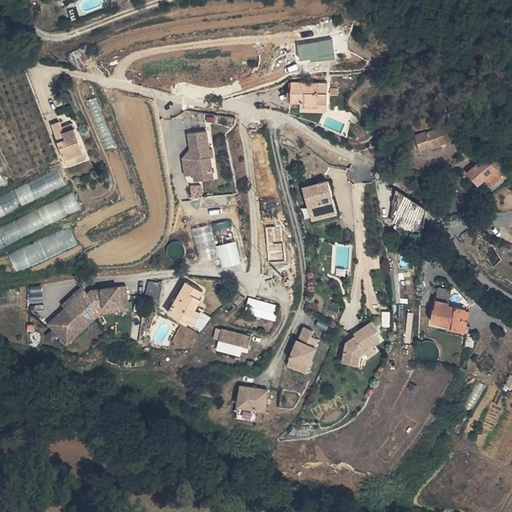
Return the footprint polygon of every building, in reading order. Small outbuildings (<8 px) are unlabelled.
[(301,59),(337,56),(335,38),(299,42),(301,59)] [(313,101),(321,100),(321,80),(287,81),(287,99),(300,99),(300,103),(313,103),(313,101)] [(313,103),(300,103),(295,103),(295,109),(321,109),(321,100),(313,101),(313,103)] [(84,152),(75,129),(63,133),(62,129),(59,122),(50,125),(66,166),(78,161),(76,156),(84,152)] [(63,133),(75,129),(73,124),(62,129),(63,133)] [(405,144),(411,158),(446,142),(443,134),(441,135),(438,129),(405,144)] [(502,157),(511,147),(511,136),(505,129),(491,144),(492,146),(502,157)] [(204,136),(185,139),(189,156),(189,158),(192,157),(193,165),(190,165),(182,167),(185,182),(193,180),(212,176),(209,161),(207,162),(205,155),(208,154),(204,136)] [(502,157),(492,146),(465,171),(476,183),(482,177),(489,184),(510,165),(502,157)] [(76,156),(78,161),(87,158),(84,152),(76,156)] [(189,158),(189,156),(182,165),(182,167),(190,165),(193,165),(192,157),(189,158)] [(63,170),(0,196),(0,218),(71,188),(63,170)] [(212,176),(193,180),(195,186),(213,183),(212,176)] [(331,179),(304,186),(313,219),(340,212),(331,179)] [(413,222),(421,225),(422,211),(403,197),(396,192),(389,222),(409,232),(413,222)] [(78,193),(0,226),(0,248),(86,211),(78,193)] [(233,219),(196,226),(203,260),(222,256),(223,266),(241,262),(233,219)] [(72,225),(9,252),(17,271),(80,244),(72,225)] [(187,325),(194,312),(199,302),(197,300),(200,294),(182,285),(177,295),(183,298),(177,311),(171,308),(166,317),(167,319),(185,329),(187,325)] [(158,297),(155,291),(146,289),(142,310),(155,313),(158,297)] [(455,292),(452,294),(452,310),(461,311),(461,308),(469,306),(455,292)] [(239,305),(245,297),(239,293),(233,300),(239,305)] [(455,334),(459,334),(461,311),(452,310),(452,294),(440,293),(439,295),(438,316),(434,316),(433,329),(452,329),(452,326),(456,327),(455,334)] [(104,296),(99,297),(99,298),(90,306),(86,302),(80,295),(66,308),(70,313),(65,317),(64,315),(63,316),(47,330),(61,346),(82,328),(89,328),(99,321),(98,315),(104,315),(126,312),(124,294),(104,296)] [(177,295),(171,308),(177,311),(183,298),(177,295)] [(99,298),(99,297),(89,298),(86,302),(90,306),(99,298)] [(280,306),(249,298),(245,312),(276,320),(280,306)] [(342,310),(327,303),(317,320),(332,327),(342,310)] [(70,313),(66,308),(60,312),(63,316),(64,315),(65,317),(70,313)] [(459,334),(465,334),(467,312),(461,311),(459,334)] [(104,315),(98,315),(99,321),(104,320),(127,317),(126,312),(104,315)] [(194,312),(187,325),(193,328),(200,315),(194,312)] [(369,325),(357,332),(359,335),(348,342),(345,354),(341,353),(337,365),(346,368),(351,369),(355,358),(368,351),(376,346),(371,338),(376,335),(369,325)] [(82,328),(61,346),(65,350),(89,328),(82,328)] [(304,366),(310,348),(309,347),(312,339),(305,336),(307,331),(298,328),(292,341),(291,341),(282,366),(292,370),(295,363),(304,366)] [(255,338),(225,332),(223,342),(253,348),(255,338)] [(357,332),(349,338),(350,338),(348,342),(359,335),(357,332)] [(351,369),(346,368),(346,371),(356,374),(359,362),(370,356),(368,351),(355,358),(351,369)] [(295,363),(292,370),(301,373),(304,366),(295,363)] [(479,381),(453,429),(461,434),(487,385),(479,381)] [(413,382),(410,388),(417,391),(420,386),(413,382)] [(260,408),(263,391),(236,386),(232,406),(251,409),(251,406),(260,408)] [(250,415),(251,409),(232,406),(231,412),(250,415)]
